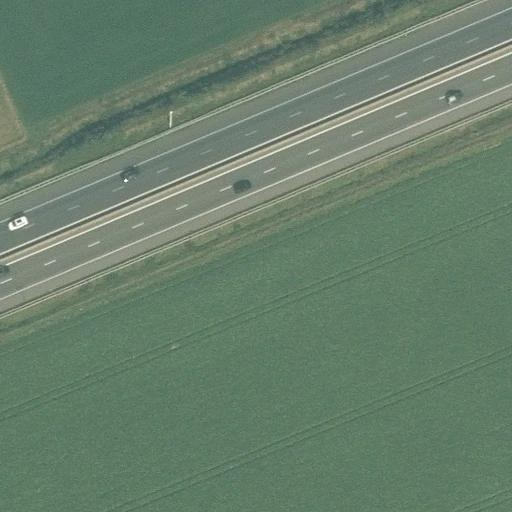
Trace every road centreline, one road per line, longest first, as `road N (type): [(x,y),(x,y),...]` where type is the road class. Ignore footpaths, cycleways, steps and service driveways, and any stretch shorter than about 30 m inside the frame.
road 1 (motorway): [(511,23),(0,236)]
road 2 (motorway): [(0,280),(511,68)]
